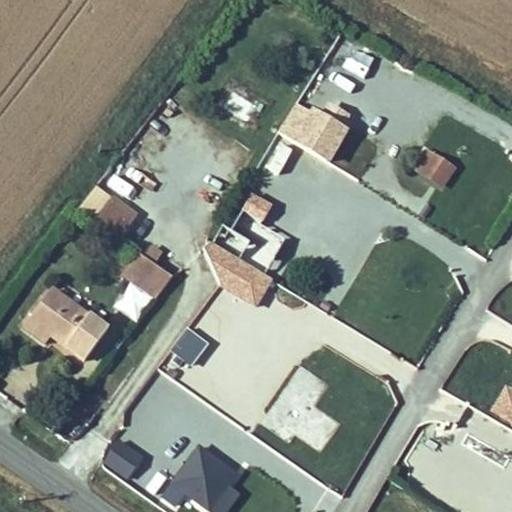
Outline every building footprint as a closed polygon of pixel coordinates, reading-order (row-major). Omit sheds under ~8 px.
[(241,88),(214,73),(202,90),(226,105),(241,88)] [(305,112),(291,148),(333,164),(347,128),(305,112)] [(161,128),(142,153),(167,172),(186,148),(161,128)] [(443,155),(416,140),(404,161),(430,177),(443,155)] [(77,169),(59,192),(99,224),(118,201),(77,169)] [(127,171),(120,181),(141,194),(148,184),(127,171)] [(258,223),(268,208),(247,195),(217,244),(263,272),(284,239),(258,223)] [(136,233),(128,244),(137,251),(146,240),(136,233)] [(119,254),(106,243),(97,255),(110,266),(119,254)] [(119,254),(110,266),(140,290),(158,267),(137,251),(128,244),(119,254)] [(199,269),(253,303),(268,279),(214,245),(199,269)] [(72,355),(96,323),(39,279),(9,318),(31,335),(36,327),(72,355)] [(168,353),(191,368),(207,344),(185,329),(168,353)] [(511,422),(511,394),(506,391),(494,411),(511,422)] [(182,495),(204,511),(207,511),(224,489),(233,477),(197,450),(161,499),(173,508),(182,495)] [(489,511),(511,511),(511,484),(504,480),(489,511)] [(224,489),(207,511),(226,511),(237,498),(224,489)]
